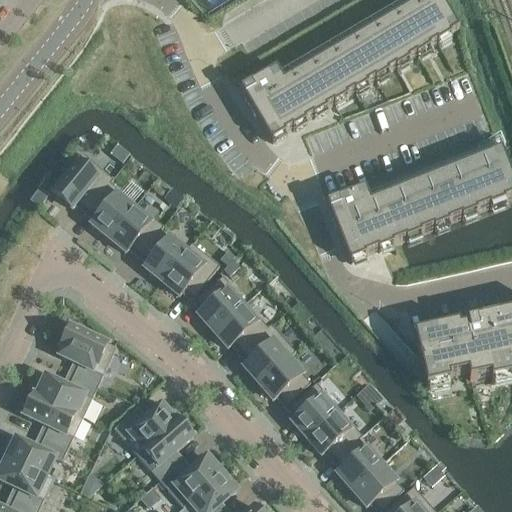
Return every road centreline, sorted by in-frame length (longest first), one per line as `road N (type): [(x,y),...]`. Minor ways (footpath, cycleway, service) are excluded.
road 1 (residential): [(0,373),(40,291),(72,280),(176,363),(309,511)]
road 2 (residential): [(159,0),(183,18),(231,120),(303,197),(332,269),(348,287),(408,298)]
road 3 (tertiary): [(85,0),(0,108)]
